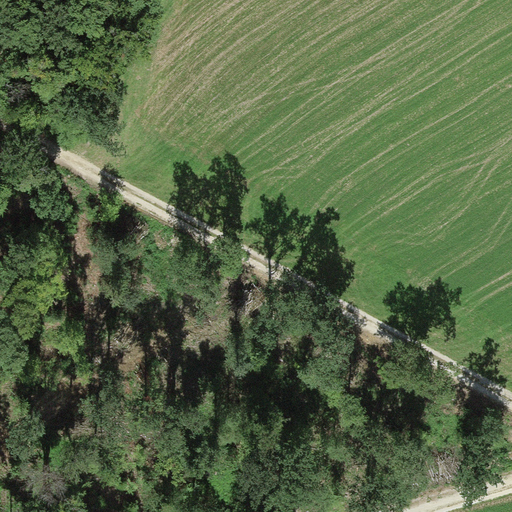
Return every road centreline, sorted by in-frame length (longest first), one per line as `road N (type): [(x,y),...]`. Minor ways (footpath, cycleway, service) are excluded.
road 1 (track): [(0,99),(77,137),(511,399)]
road 2 (track): [(77,137),(107,0)]
